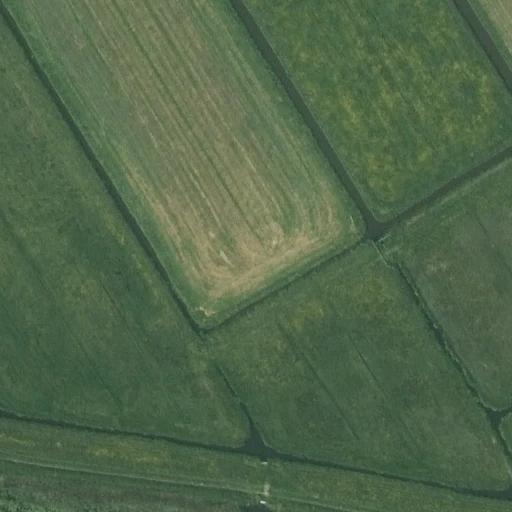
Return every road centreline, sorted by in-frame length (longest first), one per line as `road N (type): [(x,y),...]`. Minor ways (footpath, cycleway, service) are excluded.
road 1 (track): [(0,75),(162,360),(191,360),(511,181)]
road 2 (track): [(341,511),(0,443)]
